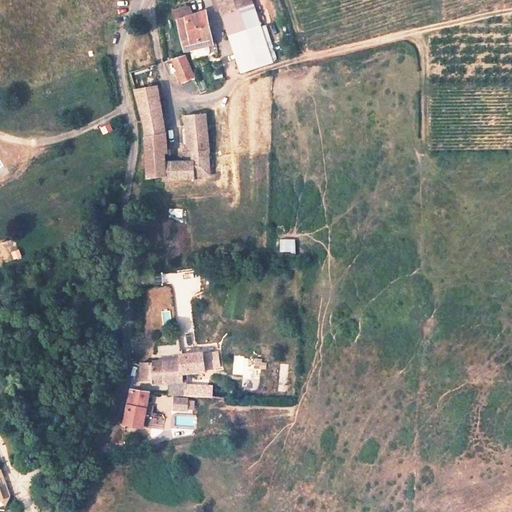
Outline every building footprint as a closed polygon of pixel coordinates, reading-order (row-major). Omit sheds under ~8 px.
[(260,27),(251,0),(217,0),(230,37),(260,27)] [(213,44),(205,10),(192,14),(189,7),(174,11),(184,51),(213,44)] [(268,49),(260,27),(230,37),(238,59),(268,49)] [(242,71),(272,61),(268,49),(238,59),(242,71)] [(193,77),(184,57),(174,61),(182,82),(193,77)] [(201,92),(207,90),(204,80),(198,82),(201,92)] [(208,150),(205,114),(184,115),(188,149),(186,151),(187,162),(168,162),(165,133),(157,87),(134,91),(144,130),(146,179),(162,177),(162,180),(195,179),(210,176),(206,151),(208,150)] [(293,242),(285,243),(286,255),(295,254),(293,242)] [(9,258),(5,245),(0,246),(0,257),(1,261),(9,258)] [(21,249),(11,252),(13,259),(22,257),(21,249)] [(204,377),(203,352),(188,354),(188,360),(141,365),(140,369),(138,376),(136,384),(177,381),(177,396),(215,401),(215,391),(189,383),(189,379),(204,377)] [(248,361),(245,374),(254,376),(257,363),(248,361)] [(150,430),(159,394),(134,391),(133,396),(125,426),(124,427),(139,430),(150,430)] [(190,415),(190,404),(178,404),(178,415),(190,415)] [(0,506),(6,504),(10,497),(4,499),(0,488),(0,476),(3,476),(1,469),(0,469),(0,506)] [(0,488),(4,499),(10,497),(3,476),(0,476),(0,488)]
